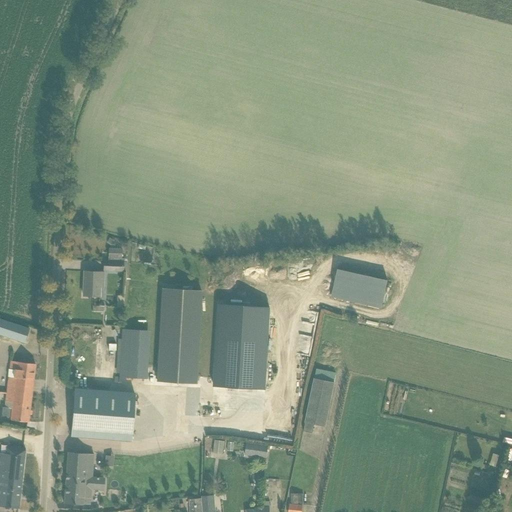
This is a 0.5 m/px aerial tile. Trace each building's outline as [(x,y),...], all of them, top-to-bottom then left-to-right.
[(103,261),(103,270),(125,271),(126,262),(121,262),(121,249),(108,249),(107,261),(103,261)] [(337,268),(331,296),(381,307),(387,279),(337,268)] [(83,296),(99,296),(99,281),(102,281),(103,273),(84,272),(83,296)] [(161,290),(156,380),(196,382),(201,292),(161,290)] [(218,304),(213,387),(265,390),(270,307),(218,304)] [(0,317),(0,333),(24,342),(28,327),(0,317)] [(125,378),(146,379),(149,332),(122,329),(118,381),(124,381),(125,378)] [(10,378),(9,383),(32,385),(35,365),(11,362),(10,370),(15,371),(14,378),(10,378)] [(303,431),(312,433),(314,424),(325,427),(334,383),(314,378),(303,431)] [(31,393),(32,385),(9,383),(7,401),(14,402),(13,408),(5,407),(3,419),(28,422),(31,393)] [(74,389),(71,436),(130,441),(134,393),(74,389)] [(222,455),(224,441),(214,440),(212,453),(222,455)] [(245,455),(267,458),(268,447),(247,443),(245,455)] [(0,453),(0,506),(8,507),(18,509),(25,449),(14,448),(13,455),(0,453)] [(89,505),(91,477),(93,454),(67,452),(64,503),(82,505),(82,504),(89,505)] [(303,503),(303,494),(290,494),(290,503),(303,503)] [(214,511),(214,495),(202,496),(202,499),(202,511),(214,511)] [(190,500),(190,511),(202,511),(202,499),(190,500)]
